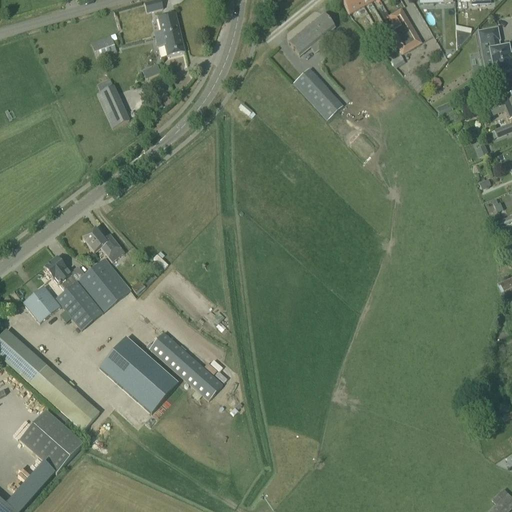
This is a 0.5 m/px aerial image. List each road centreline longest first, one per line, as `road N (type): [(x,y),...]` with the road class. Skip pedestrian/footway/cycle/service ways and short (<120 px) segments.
road 1 (tertiary): [(0,269),(188,121),(225,65),(240,0)]
road 2 (unclassified): [(117,0),(0,32)]
